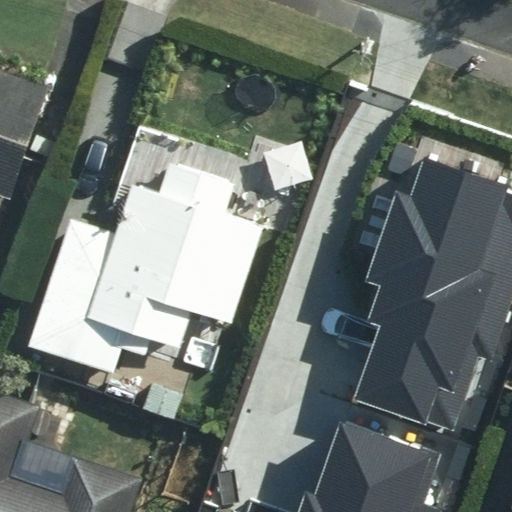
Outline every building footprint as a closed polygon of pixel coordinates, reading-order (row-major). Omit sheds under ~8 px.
[(39,85),(0,72),(0,199),(3,201),(39,85)] [(386,323),(360,400),(455,433),(478,366),(496,372),(511,326),(511,189),(426,160),(413,200),(397,194),(367,280),(383,285),(372,318),(386,323)] [(170,357),(183,317),(225,330),(256,232),(218,221),(228,191),(153,168),(144,197),(117,189),(102,235),(62,222),(21,350),(108,378),(120,341),(170,357)] [(0,511),(129,511),(139,484),(66,459),(56,490),(11,476),(33,412),(0,401),(0,511)] [(441,511),(442,510),(426,505),(444,454),(342,418),(315,494),(309,491),(301,511),(441,511)]
